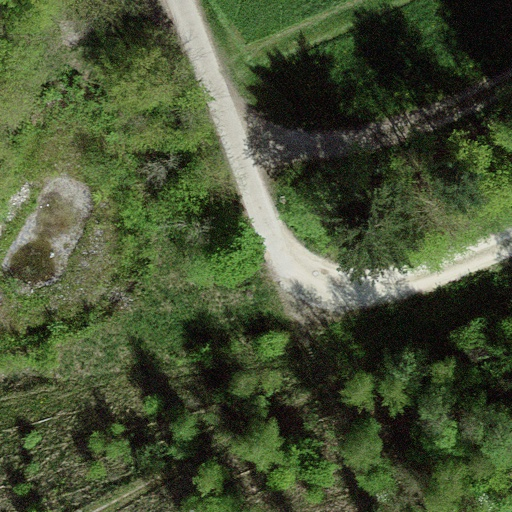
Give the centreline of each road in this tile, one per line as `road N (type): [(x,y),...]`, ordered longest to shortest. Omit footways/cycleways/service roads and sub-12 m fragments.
road 1 (track): [(511,67),(362,141),(274,145),(224,124),(287,279),(368,290),(511,235)]
road 2 (unclassified): [(172,0),(224,124)]
